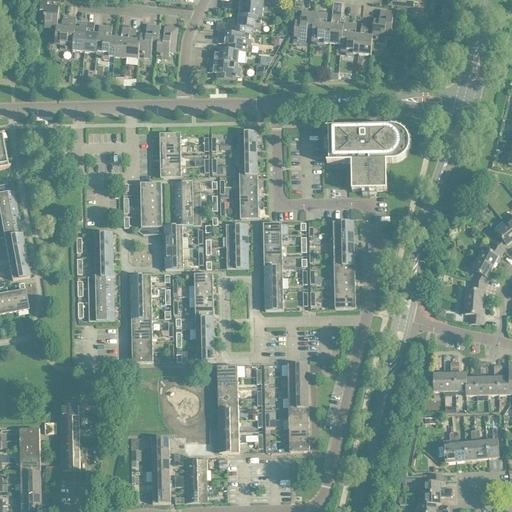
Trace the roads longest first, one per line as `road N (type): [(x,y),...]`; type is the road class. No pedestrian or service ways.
road 1 (residential): [(298,509),(325,490),(371,293),(370,203),(278,203),(275,105)]
road 2 (residential): [(181,106),(0,109)]
road 3 (tertiary): [(356,511),(388,378)]
road 4 (unknown): [(196,15),(72,0)]
road 5 (residential): [(398,100),(275,105)]
